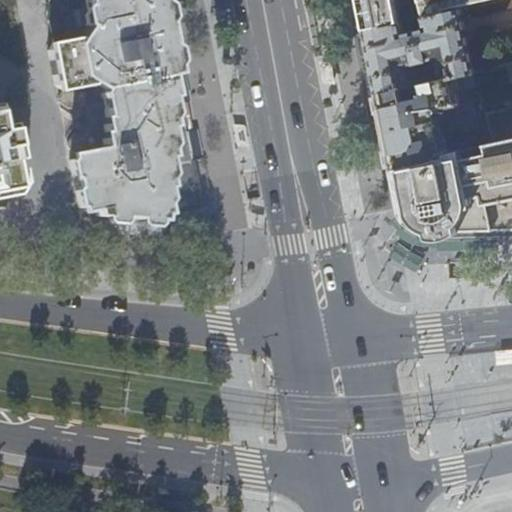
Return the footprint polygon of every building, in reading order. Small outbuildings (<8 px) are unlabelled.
[(139,220),(165,222),(165,219),(194,212),(201,203),(199,193),(193,164),(184,118),(178,90),(172,60),(165,24),(160,0),(86,0),(90,20),(86,27),(88,29),(80,42),(77,40),(54,45),(49,51),(52,64),(57,89),(63,92),(59,100),(60,105),(70,111),(76,109),(81,102),(76,99),(81,90),(89,95),(90,100),(98,99),(100,107),(93,109),(90,112),(93,127),(95,128),(96,128),(104,127),(105,135),(98,137),(99,143),(94,151),(85,146),(88,141),(80,136),(77,136),(74,138),(69,146),(70,152),(76,156),(72,163),(73,166),(81,207),(81,211),(89,215),(96,214),(96,217),(139,220)] [(421,0),(426,17),(462,8),(469,7),(499,0),(421,0)] [(511,0),(499,0),(469,7),(471,15),(477,14),(477,15),(511,7),(511,0)] [(403,22),(365,31),(371,60),(378,94),(403,88),(413,86),(409,66),(438,60),(443,79),(474,72),(477,71),(462,8),(426,17),(429,28),(406,33),(403,22)] [(403,88),(378,94),(381,110),(387,140),(392,168),(449,155),(449,153),(470,148),(467,133),(461,130),(442,133),(437,111),(462,105),(459,89),(476,84),(474,72),(443,79),(422,84),(424,92),(404,97),(403,88)] [(0,114),(0,191),(15,189),(21,180),(16,159),(21,155),(19,142),(17,133),(13,130),(5,131),(2,115),(0,114)] [(232,126),(233,129),(234,134),(235,140),(236,143),(237,144),(238,145),(241,146),(248,146),(249,145),(248,143),(247,138),(246,133),(246,129),(245,126),(243,125),(241,124),(233,123),(232,124),(231,124),(232,126)] [(449,153),(449,155),(392,168),(399,202),(402,218),(421,233),(486,231),(511,230),(511,137),(470,148),(449,153)] [(511,350),(496,352),(497,366),(511,364),(511,350)]
